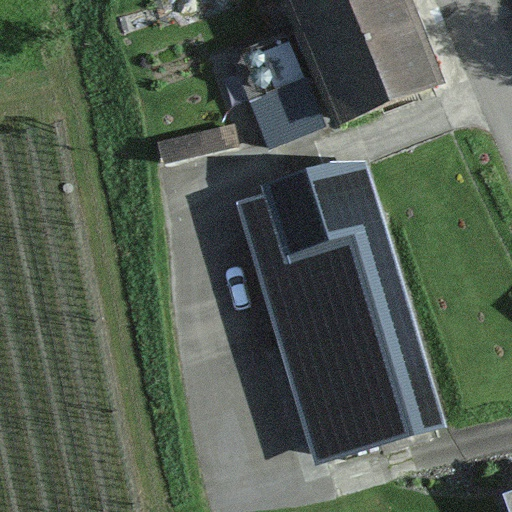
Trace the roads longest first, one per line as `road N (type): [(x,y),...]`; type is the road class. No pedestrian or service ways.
road 1 (unknown): [(511,437),(258,493)]
road 2 (residential): [(463,0),(511,111)]
